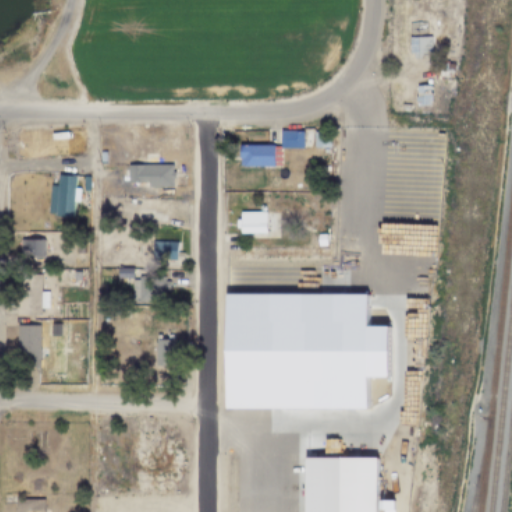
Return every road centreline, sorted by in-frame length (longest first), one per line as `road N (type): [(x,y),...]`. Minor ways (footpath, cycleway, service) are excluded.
road 1 (residential): [(372,0),(366,55),(352,77),(309,107),(0,115)]
road 2 (residential): [(207,511),(210,113)]
road 3 (residential): [(207,402),(0,401)]
